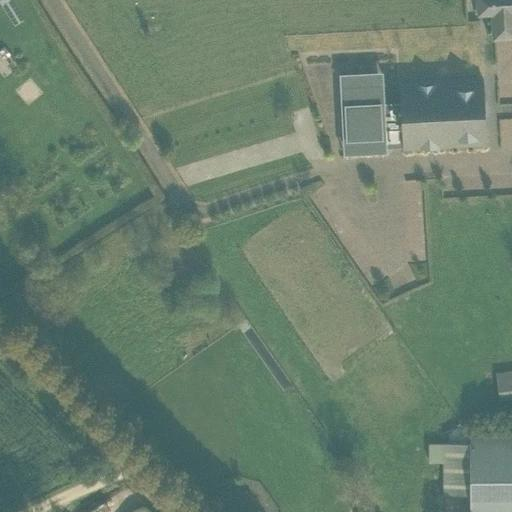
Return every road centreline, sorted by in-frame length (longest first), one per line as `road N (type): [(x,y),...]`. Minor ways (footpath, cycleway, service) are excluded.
road 1 (residential): [(199,511),(0,304)]
road 2 (unknown): [(387,168),(333,177),(380,248),(391,234)]
road 3 (unknown): [(511,153),(387,168)]
